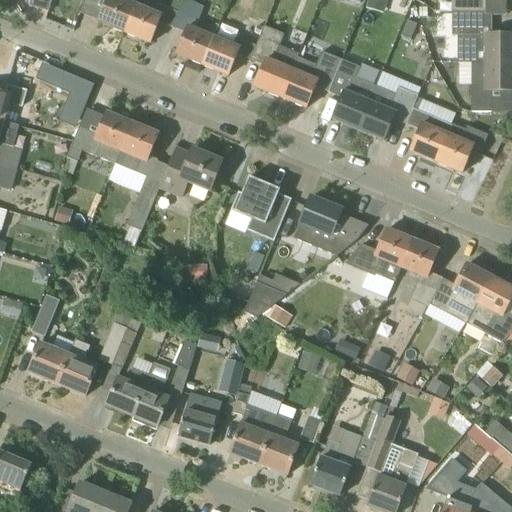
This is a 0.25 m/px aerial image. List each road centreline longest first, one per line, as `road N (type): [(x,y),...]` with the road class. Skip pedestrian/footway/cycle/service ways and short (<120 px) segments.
road 1 (residential): [(511,236),(0,27)]
road 2 (residential): [(269,511),(0,409)]
